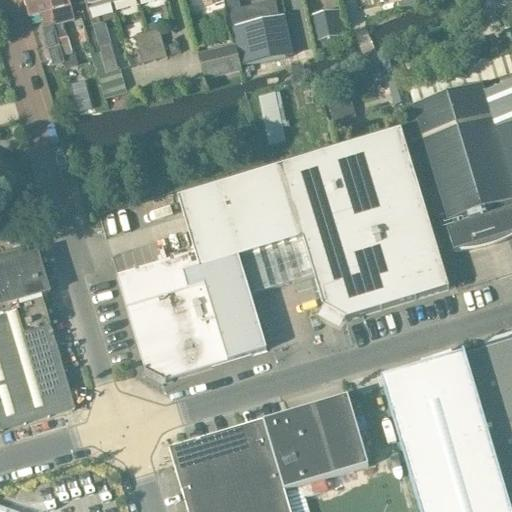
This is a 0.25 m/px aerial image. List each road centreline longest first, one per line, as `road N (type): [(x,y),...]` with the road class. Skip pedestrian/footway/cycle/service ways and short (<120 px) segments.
road 1 (residential): [(127,432),(1,0)]
road 2 (unclassified): [(127,432),(511,317)]
road 3 (unclassified): [(0,468),(127,432)]
